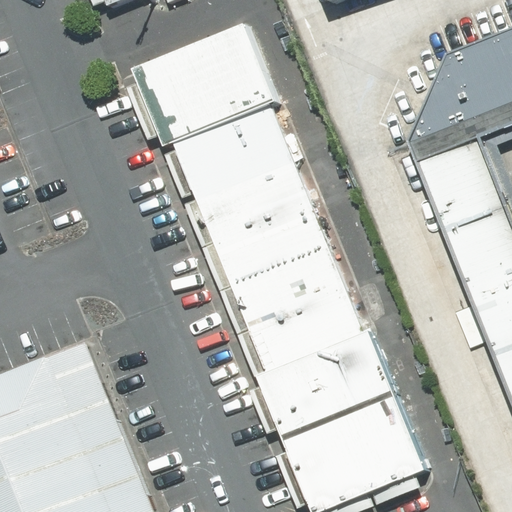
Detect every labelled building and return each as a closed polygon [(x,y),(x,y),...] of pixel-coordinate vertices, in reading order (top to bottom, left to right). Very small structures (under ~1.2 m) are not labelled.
[(177,0),(112,0),(122,23),(177,0)] [(337,0),(341,9),(363,0),(337,0)] [(372,511),(440,485),(255,30),(146,73),(324,511),(372,511)] [(511,128),(511,31),(453,54),(418,157),(511,393),(511,228),(478,142),(511,128)] [(0,511),(163,511),(95,349),(0,388),(0,511)]
